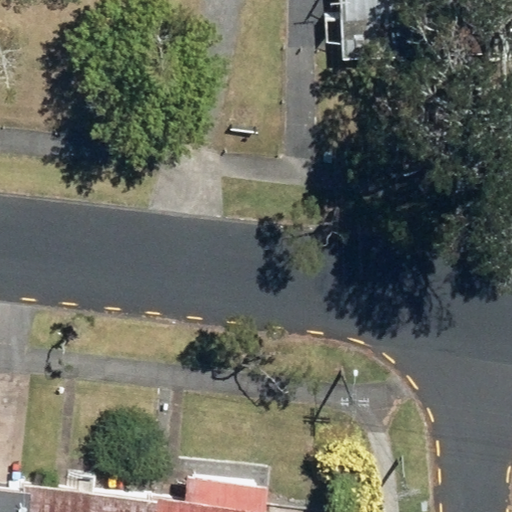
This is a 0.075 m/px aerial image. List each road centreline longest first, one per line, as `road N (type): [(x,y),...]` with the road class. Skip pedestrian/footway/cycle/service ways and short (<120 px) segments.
road 1 (residential): [(0,244),(459,304)]
road 2 (residential): [(459,304),(466,511)]
